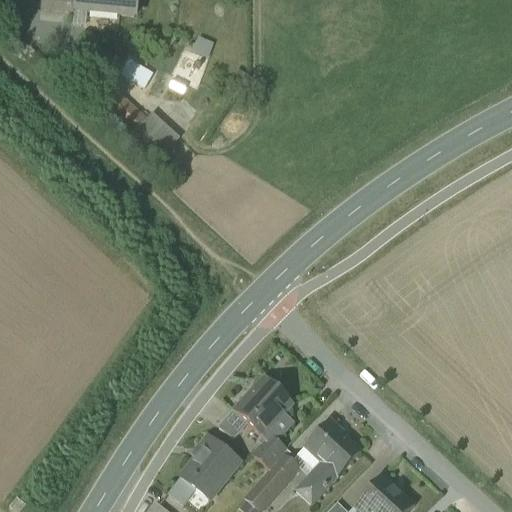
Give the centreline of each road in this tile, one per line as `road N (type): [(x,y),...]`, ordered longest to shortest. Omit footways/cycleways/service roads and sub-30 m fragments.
road 1 (tertiary): [(256,298),(396,182),(511,114)]
road 2 (residential): [(486,511),(256,298)]
road 3 (tertiary): [(95,511),(156,416),(256,298)]
